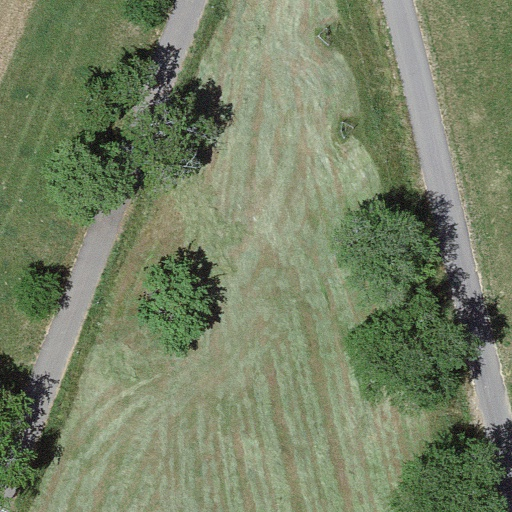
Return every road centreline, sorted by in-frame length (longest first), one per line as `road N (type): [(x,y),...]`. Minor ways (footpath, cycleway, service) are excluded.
road 1 (track): [(16,511),(203,0)]
road 2 (unclassified): [(511,486),(397,0)]
